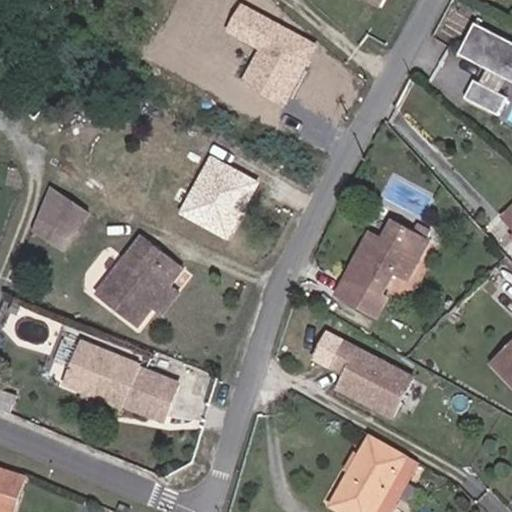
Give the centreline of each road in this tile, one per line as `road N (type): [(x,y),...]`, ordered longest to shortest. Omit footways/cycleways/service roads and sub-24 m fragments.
road 1 (unclassified): [(433,0),(280,286),(209,511)]
road 2 (residential): [(194,511),(0,431)]
